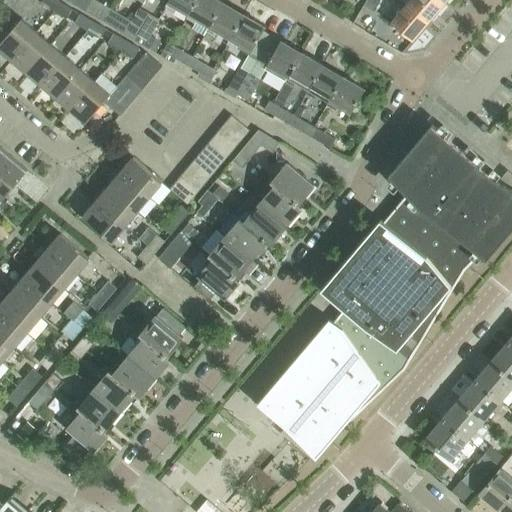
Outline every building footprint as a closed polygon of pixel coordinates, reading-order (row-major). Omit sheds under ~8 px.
[(43,0),(41,4),(54,12),(59,2),(54,0),(43,0)] [(74,0),(73,4),(85,11),(91,0),(74,0)] [(96,0),(91,0),(85,11),(96,18),(104,5),(96,0)] [(186,19),(187,19),(198,0),(169,0),(166,7),(175,12),(177,9),(188,16),(186,19)] [(217,0),(198,0),(187,19),(194,24),(192,28),(205,35),(207,31),(208,32),(224,4),(217,0)] [(366,0),(363,5),(374,11),(380,0),(366,0)] [(409,0),(407,3),(428,22),(444,3),(440,0),(409,0)] [(59,2),(54,12),(67,19),(72,10),(59,2)] [(412,41),(428,22),(407,3),(390,22),(412,41)] [(224,4),(208,32),(217,37),(219,33),(230,40),(228,44),(229,44),(245,16),(224,4)] [(105,23),(113,10),(104,5),(96,18),(105,23)] [(140,8),(125,35),(134,41),(150,14),(140,8)] [(120,32),(124,35),(132,21),(113,10),(105,23),(108,25),(120,32)] [(74,24),(87,31),(93,22),(80,14),(74,24)] [(150,14),(134,41),(144,46),(146,42),(147,42),(151,36),(160,20),(150,14)] [(248,55),(250,56),(264,31),(266,28),(245,16),(229,44),(237,49),(238,49),(248,55)] [(0,43),(0,51),(11,61),(36,32),(21,19),(0,43)] [(100,39),(106,29),(93,22),(87,31),(77,43),(81,46),(92,34),(100,39)] [(36,32),(11,61),(26,74),(51,45),(36,32)] [(108,43),(121,50),(126,41),(113,33),(108,43)] [(146,42),(144,46),(145,47),(154,52),(160,42),(151,36),(147,42),(146,42)] [(126,41),(121,50),(134,58),(139,49),(126,41)] [(281,42),(266,70),(275,75),(285,81),(287,82),(303,55),(281,42)] [(164,52),(175,59),(181,50),(169,43),(164,52)] [(51,45),(26,74),(41,86),(65,57),(51,45)] [(188,66),(188,67),(194,57),(193,57),(181,50),(176,59),(188,66)] [(138,61),(155,76),(162,67),(145,53),(138,61)] [(285,81),(273,103),(271,102),(266,111),(278,118),(283,109),(282,109),(284,104),(284,103),(294,86),(295,87),(297,83),(309,90),(307,94),(308,94),(324,67),(303,55),(287,82),(285,81)] [(65,57),(41,86),(55,98),(80,69),(65,57)] [(199,73),(200,73),(205,64),(194,57),(188,67),(199,73)] [(155,76),(138,61),(131,70),(148,84),(155,76)] [(205,64),(200,73),(212,80),(217,71),(206,64),(205,64)] [(324,67),(308,94),(316,99),(319,95),(330,102),(327,105),(329,106),(345,79),(324,67)] [(251,74),(241,68),(228,89),(239,95),(251,74)] [(80,69),(55,98),(69,111),(94,82),(80,69)] [(140,93),(148,84),(131,70),(123,78),(140,93)] [(94,82),(69,111),(85,124),(103,102),(110,94),(127,109),(133,101),(116,86),(117,86),(102,74),(94,82)] [(260,79),(251,74),(239,95),(249,101),(262,80),(260,79)] [(116,86),(133,101),(140,93),(123,78),(117,86),(116,86)] [(345,79),(329,106),(337,111),(340,108),(352,115),(365,91),(345,79)] [(103,102),(120,116),(127,109),(110,94),(103,102)] [(283,109),(278,118),(290,125),(295,116),(283,109)] [(224,124),(242,140),(250,131),(232,115),(224,124)] [(295,116),(290,125),(302,132),(307,123),(295,116)] [(307,123),(302,132),(313,138),(331,149),(331,148),(341,153),(345,145),(307,123)] [(215,134),(234,150),(242,140),(224,124),(215,134)] [(285,427),(295,438),(313,456),(316,459),(340,430),(404,369),(465,269),(480,255),(487,260),(511,230),(511,189),(498,181),(432,125),(390,174),(389,176),(407,195),(384,222),(381,220),(321,290),(322,290),(344,309),(333,322),(329,319),(258,404),(285,427)] [(259,130),(238,154),(247,162),(261,145),(273,153),(279,142),(259,130)] [(208,144),(226,159),(234,150),(215,134),(208,144)] [(200,153),(218,169),(226,159),(208,144),(200,153)] [(0,173),(15,186),(28,171),(0,147),(0,173)] [(192,162),(211,178),(218,169),(200,153),(192,162)] [(242,168),(247,162),(238,154),(233,161),(242,168)] [(121,173),(150,197),(163,182),(134,158),(121,173)] [(184,171),(203,187),(211,178),(192,162),(184,171)] [(272,183),(301,207),(302,207),(298,204),(313,186),(288,164),(272,183)] [(177,180),(196,196),(203,187),(184,171),(177,180)] [(0,198),(2,201),(15,186),(0,173),(0,198)] [(109,187),(138,212),(150,197),(121,173),(109,187)] [(169,189),(188,205),(196,196),(177,180),(169,189)] [(260,204),(286,226),(301,207),(272,183),(271,184),(275,187),(260,204)] [(96,202),(125,227),(138,212),(109,187),(96,202)] [(219,187),(212,195),(221,203),(228,194),(219,187)] [(216,209),(221,203),(212,195),(207,201),(216,209)] [(113,241),(125,227),(96,202),(84,217),(113,241)] [(181,204),(172,215),(181,223),(184,220),(190,213),(181,204)] [(241,220),(270,244),(286,226),(260,204),(246,222),(242,219),(241,220)] [(162,227),(171,235),(181,223),(172,215),(162,227)] [(227,237),(252,259),(266,242),(270,245),(270,244),(241,220),(227,237)] [(182,231),(191,239),(198,231),(188,223),(182,231)] [(182,231),(158,259),(171,269),(194,241),(191,239),(182,231)] [(49,248),(78,273),(91,258),(61,233),(49,248)] [(156,235),(148,246),(156,253),(165,242),(156,235)] [(211,256),(241,280),(237,277),(252,259),(227,237),(211,256)] [(138,257),(146,264),(156,253),(148,246),(138,257)] [(36,263),(65,288),(78,273),(49,248),(36,263)] [(224,300),(241,280),(211,256),(215,259),(199,278),(224,300)] [(23,278),(53,303),(65,288),(36,263),(23,278)] [(11,292),(41,317),(53,303),(23,278),(11,292)] [(132,279),(114,300),(109,306),(119,315),(142,287),(132,279)] [(108,282),(100,291),(108,298),(116,289),(108,282)] [(89,304),(97,311),(108,298),(100,291),(89,304)] [(0,305),(0,309),(27,333),(41,317),(11,292),(0,305)] [(132,326),(141,335),(142,334),(170,359),(171,358),(167,354),(182,337),(179,335),(186,326),(154,299),(132,326)] [(109,306),(102,316),(111,324),(119,315),(109,306)] [(81,308),(72,318),(83,328),(92,317),(81,308)] [(0,334),(15,347),(27,333),(0,309),(0,334)] [(61,330),(73,340),(83,328),(72,318),(61,330)] [(0,358),(3,361),(15,347),(0,334),(0,358)] [(145,338),(129,357),(154,378),(170,359),(142,334),(141,335),(145,338)] [(78,343),(87,351),(93,344),(84,337),(78,343)] [(58,339),(49,351),(57,358),(67,347),(58,339)] [(492,361),(511,377),(511,345),(508,342),(492,361)] [(80,359),(87,351),(78,343),(72,351),(80,359)] [(39,362),(47,369),(57,358),(49,351),(39,362)] [(111,371),(139,395),(154,378),(129,357),(115,373),(111,371)] [(476,380),(502,402),(511,390),(511,377),(492,361),(476,380)] [(34,369),(25,379),(34,386),(42,375),(34,369)] [(95,390),(119,411),(135,393),(138,396),(139,395),(111,371),(95,390)] [(47,380),(56,389),(62,382),(53,373),(47,380)] [(463,394),(472,380),(464,374),(455,389),(463,394)] [(9,399),(18,406),(34,386),(25,379),(9,399)] [(47,380),(29,401),(39,409),(56,389),(47,380)] [(459,399),(485,422),(502,402),(476,380),(459,399)] [(79,408),(108,432),(108,431),(104,428),(119,411),(95,390),(79,408)] [(443,418),(469,441),(485,422),(459,399),(443,418)] [(67,430),(73,435),(66,445),(84,460),(91,451),(108,432),(79,408),(79,409),(82,412),(67,430)] [(452,460),(469,441),(443,418),(426,438),(452,460)] [(227,446),(237,434),(218,419),(183,463),(197,474),(223,442),(227,446)] [(24,423),(16,434),(28,444),(37,434),(24,423)] [(484,454),(497,464),(503,457),(491,446),(484,454)] [(484,454),(452,492),(462,501),(473,488),(475,490),(497,464),(484,454)] [(511,476),(502,468),(479,495),(499,511),(511,495),(511,476)] [(511,511),(511,495),(499,511),(500,511),(511,511)] [(0,509),(0,511),(27,511),(28,511),(10,497),(2,506),(3,507),(0,509)] [(225,511),(210,497),(199,510),(200,511),(225,511)]
